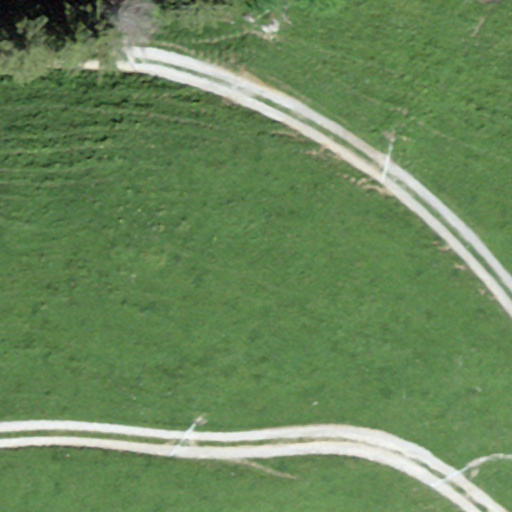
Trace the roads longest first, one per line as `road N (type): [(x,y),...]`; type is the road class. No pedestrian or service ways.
road 1 (track): [(0,15),(167,65),(406,181),(511,308)]
road 2 (track): [(485,511),(407,457),(359,439),(306,434),(0,447)]
